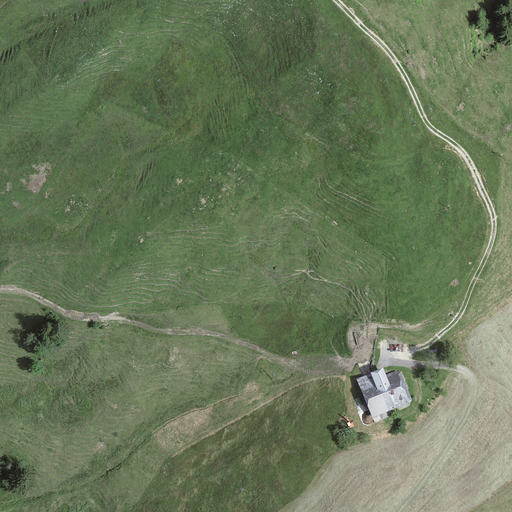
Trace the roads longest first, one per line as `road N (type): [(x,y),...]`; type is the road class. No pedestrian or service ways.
road 1 (track): [(336,0),(390,54),(430,127),(464,153),(493,214),(491,244),(460,313),(399,363)]
road 2 (track): [(396,511),(466,414),(474,384),(460,368),(386,362)]
